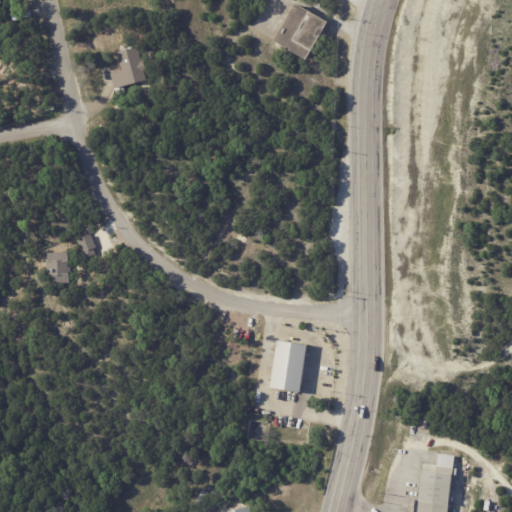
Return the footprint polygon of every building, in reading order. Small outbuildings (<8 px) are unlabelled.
[(324,21),(302,59),(272,40),(294,3),(324,21)] [(147,80),(115,89),(111,74),(123,71),(118,52),(139,47),(142,60),(144,60),(147,71),(145,71),(147,80)] [(77,239),(84,258),(97,253),(90,234),(77,239)] [(47,273),(52,272),(53,283),(69,283),(68,252),(47,252),(47,273)] [(273,388),(279,341),(309,345),(302,392),(273,388)] [(417,477),(417,511),(452,511),(453,476),(417,477)]
